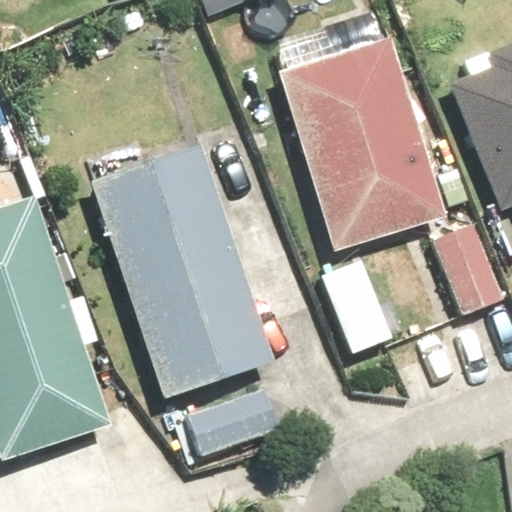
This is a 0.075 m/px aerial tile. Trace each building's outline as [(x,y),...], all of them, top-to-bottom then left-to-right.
[(390,44),(277,78),(332,256),(445,221),(390,44)] [(489,71),(447,87),(497,213),(511,206),(511,46),(484,58),(489,71)] [(197,147),(89,184),(163,401),(271,364),(197,147)] [(35,198),(0,209),(0,462),(109,428),(35,198)] [(465,227),(426,241),(454,316),(492,302),(465,227)] [(364,260),(313,277),(342,360),(392,343),(364,260)] [(262,390),(175,416),(189,461),(275,436),(262,390)] [(87,465),(0,490),(0,511),(93,511),(100,510),(87,465)]
